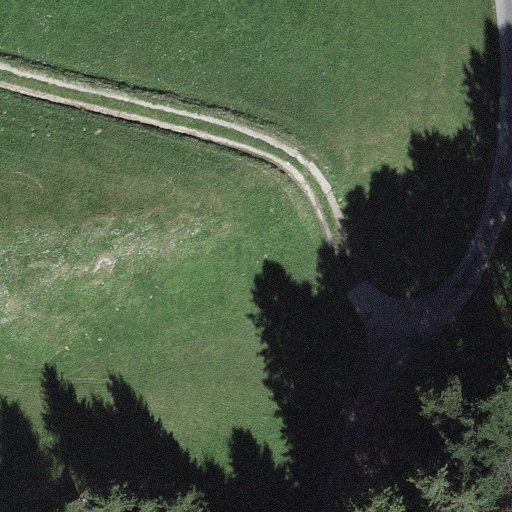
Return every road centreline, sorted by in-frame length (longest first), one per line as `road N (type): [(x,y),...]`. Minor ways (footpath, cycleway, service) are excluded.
road 1 (track): [(511,116),(486,234),(461,283),(430,314),(398,314),(367,295),(331,196),(303,162),(250,139),(0,71)]
road 2 (track): [(398,314),(328,511)]
